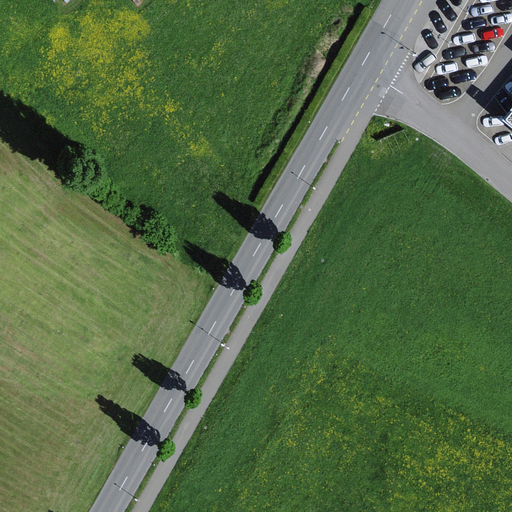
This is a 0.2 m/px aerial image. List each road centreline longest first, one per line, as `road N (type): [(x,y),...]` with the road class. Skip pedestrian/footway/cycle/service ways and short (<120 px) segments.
road 1 (tertiary): [(107,511),(360,67)]
road 2 (unclassified): [(360,67),(511,178)]
